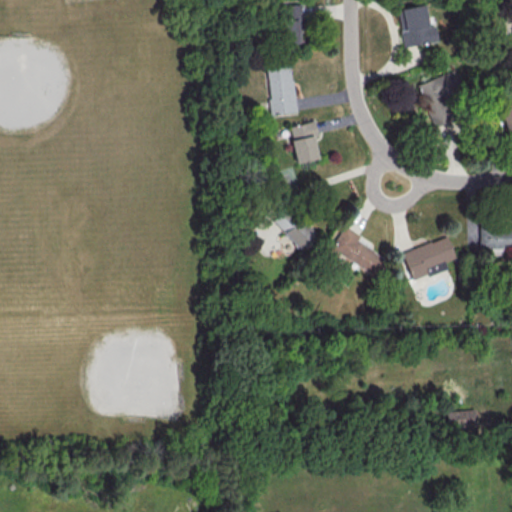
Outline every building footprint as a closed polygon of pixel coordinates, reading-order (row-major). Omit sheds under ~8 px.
[(297,3),(277,4),(278,42),(299,42),(297,3)] [(288,62),(296,110),(268,114),(266,98),(268,97),(264,66),(288,62)] [(416,83),(434,133),(455,125),(444,95),(460,89),(453,70),(416,83)] [(511,102),(498,106),(504,129),(511,126),(511,102)] [(288,126),(313,120),(316,136),(312,137),(317,158),(295,163),(289,140),(291,139),(288,126)] [(299,251),(314,238),(285,205),(270,218),(299,251)] [(343,225),(329,247),(369,272),(380,254),(356,239),(359,235),(343,225)] [(477,247),(511,246),(511,226),(477,227),(477,247)] [(399,252),(444,234),(453,257),(444,261),(446,267),(426,275),(426,273),(410,279),(399,252)] [(444,410),(445,429),(474,428),(473,409),(444,410)]
